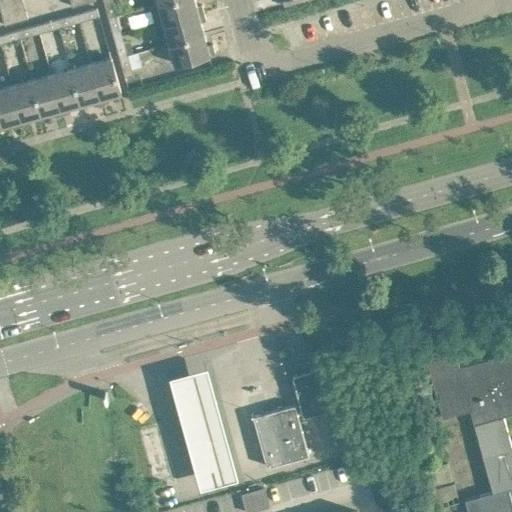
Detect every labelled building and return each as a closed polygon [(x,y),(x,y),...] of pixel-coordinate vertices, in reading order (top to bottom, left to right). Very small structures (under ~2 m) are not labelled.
[(24,5),(22,0),(0,0),(0,7),(1,12),(24,5)] [(117,15),(112,0),(103,0),(108,18),(117,15)] [(197,6),(195,0),(172,0),(159,4),(164,23),(205,12),(203,5),(197,6)] [(28,18),(24,5),(1,12),(5,24),(28,18)] [(98,16),(96,8),(77,13),(79,21),(98,16)] [(206,19),(205,12),(164,23),(170,43),(205,33),(201,20),(206,19)] [(60,27),(79,21),(77,13),(57,19),(60,27)] [(123,35),(117,15),(108,18),(114,37),(123,35)] [(40,32),(60,27),(57,19),(38,24),(40,32)] [(20,38),(40,32),(38,24),(18,29),(20,38)] [(0,42),(0,43),(20,38),(18,29),(0,34),(0,42)] [(208,45),(205,33),(170,43),(175,63),(216,52),(213,44),(208,45)] [(128,55),(123,35),(114,37),(119,57),(128,55)] [(132,68),(153,62),(150,49),(128,55),(119,57),(125,77),(133,74),(132,68)] [(121,92),(111,57),(91,63),(102,103),(109,101),(108,96),(121,92)] [(102,103),(91,63),(71,69),(80,104),(93,100),(94,105),(102,103)] [(80,104),(71,69),(51,74),(62,114),(70,112),(68,107),(80,104)] [(62,114),(51,74),(31,80),(41,114),(54,111),(55,116),(62,114)] [(41,114),(31,80),(12,85),(23,125),(30,123),(29,118),(41,114)] [(23,125),(12,85),(0,88),(0,118),(2,125),(14,122),(16,127),(23,125)] [(511,335),(510,336),(511,343),(511,350),(487,357),(503,415),(511,412),(511,335)] [(503,415),(487,357),(460,365),(456,351),(427,358),(443,416),(471,408),(475,423),(481,421),(489,419),(503,415)] [(200,490),(237,480),(207,368),(170,378),(200,490)] [(333,410),(322,369),(309,373),(294,377),(306,418),(320,414),(333,410)] [(311,457),(301,420),(297,407),(256,418),(270,469),(311,457)] [(511,449),(510,443),(505,424),(503,415),(489,419),(481,421),(475,423),(493,491),(501,489),(511,485),(511,449)] [(460,500),(455,481),(436,486),(441,505),(460,500)] [(511,511),(511,485),(501,489),(507,511),(511,511)] [(246,511),(269,506),(264,487),(264,486),(241,493),(246,511)] [(507,511),(501,489),(493,491),(465,498),(469,511),(507,511)] [(286,493),(275,493),(274,509),(286,509),(286,493)]
